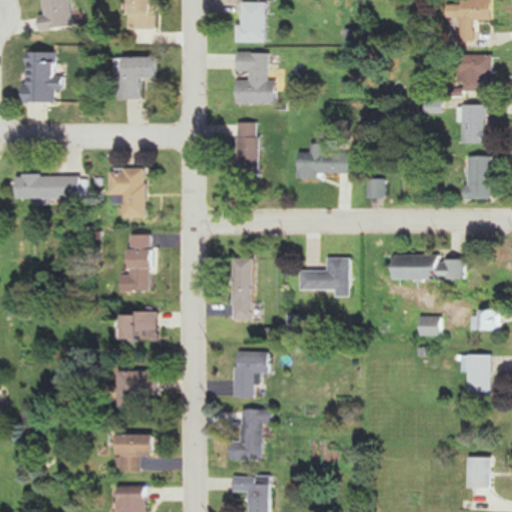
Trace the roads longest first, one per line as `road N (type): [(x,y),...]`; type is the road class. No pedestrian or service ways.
road 1 (residential): [(197,511),(192,0)]
road 2 (residential): [(511,220),(195,221)]
road 3 (residential): [(194,134),(26,133),(0,120)]
